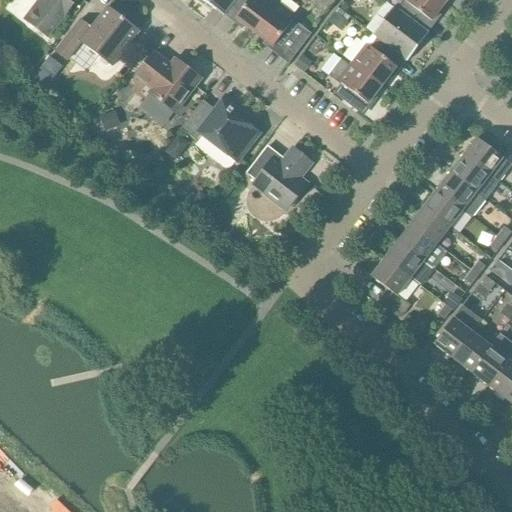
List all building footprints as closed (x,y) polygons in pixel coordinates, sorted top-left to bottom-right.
[(47,39),(63,20),(78,0),(37,0),(39,1),(22,21),(47,39)] [(230,9),(236,0),(202,0),(224,17),(230,9)] [(236,0),(230,9),(238,15),(235,19),(244,25),(254,33),(277,3),(273,0),(236,0)] [(402,0),(405,2),(398,9),(421,28),(428,19),(431,22),(438,14),(445,4),(440,0),(402,0)] [(277,3),(254,33),(265,41),(273,48),(276,44),(285,51),(294,57),(311,34),(303,28),(294,21),(296,18),(277,3)] [(140,32),(108,7),(92,28),(81,20),(56,52),(67,61),(81,43),(98,56),(100,63),(105,67),(110,65),(113,67),(140,32)] [(373,34),(372,36),(373,36),(376,39),(399,56),(406,62),(407,63),(408,61),(429,34),(428,33),(421,28),(398,9),(394,7),(373,34)] [(335,13),(328,22),(340,32),(347,23),(335,13)] [(344,56),(343,57),(351,63),(351,64),(354,67),(381,88),(383,86),(394,72),(397,68),(393,65),(399,56),(376,39),(373,36),(369,41),(365,38),(361,43),(357,39),(344,56)] [(171,67),(154,54),(136,77),(153,91),(150,94),(175,113),(201,79),(176,60),(171,67)] [(302,56),(295,66),(302,71),(304,73),(311,63),(302,56)] [(23,59),(17,67),(24,74),(31,66),(23,59)] [(341,60),(328,76),(340,85),(334,93),(357,111),(363,103),(367,106),(374,97),(381,88),(354,67),(353,69),(341,60)] [(233,107),(224,101),(216,111),(203,101),(181,129),(196,141),(201,136),(236,164),(260,133),(247,123),(250,118),(234,105),(233,107)] [(114,111),(99,117),(105,131),(120,125),(114,111)] [(477,139),(464,157),(490,177),(489,177),(498,184),(511,166),(503,159),(477,139)] [(275,157),(265,149),(246,174),(256,182),(254,185),(287,210),(289,208),(293,207),(297,202),(296,198),(306,185),(298,179),(310,163),(293,150),(285,160),(277,154),(275,157)] [(484,201),(498,184),(489,177),(490,177),(464,157),(450,174),(476,194),(484,201)] [(438,191),(437,192),(463,211),(464,210),(476,194),(450,174),(438,191)] [(199,191),(192,201),(201,208),(208,198),(199,191)] [(437,192),(425,208),(450,228),(463,211),(437,192)] [(436,246),(450,228),(425,208),(411,226),(436,246)] [(215,212),(212,216),(212,222),(217,226),(224,225),(228,221),(227,215),(222,211),(215,212)] [(411,226),(398,243),(424,263),(433,269),(434,270),(447,253),(443,250),(436,246),(411,226)] [(497,237),(505,242),(511,233),(504,227),(497,237)] [(497,252),(505,242),(497,237),(490,246),(497,252)] [(424,263),(398,243),(384,261),(410,280),(424,263)] [(384,261),(372,277),(387,289),(379,300),(401,318),(410,307),(397,297),(398,296),(410,280),(384,261)] [(471,271),(478,277),(486,267),(478,261),(471,271)] [(497,261),(490,272),(491,273),(509,286),(510,284),(511,282),(511,272),(499,263),(497,261)] [(471,286),(478,277),(471,271),(463,281),(471,286)] [(486,277),(480,284),(490,292),(496,284),(486,277)] [(444,306),(452,311),(459,302),(452,296),(444,306)] [(445,321),(452,311),(444,306),(438,315),(445,321)] [(452,359),(472,333),(481,322),(462,308),(434,344),(452,359)] [(471,372),(490,347),(472,333),(452,359),(471,372)] [(490,347),(471,372),(489,386),(508,361),(511,356),(511,345),(499,335),(490,347)] [(507,400),(511,393),(511,364),(508,361),(489,386),(507,400)] [(0,493),(9,483),(0,474),(0,493)] [(0,511),(18,511),(17,511),(24,504),(13,494),(0,508),(0,511)]
